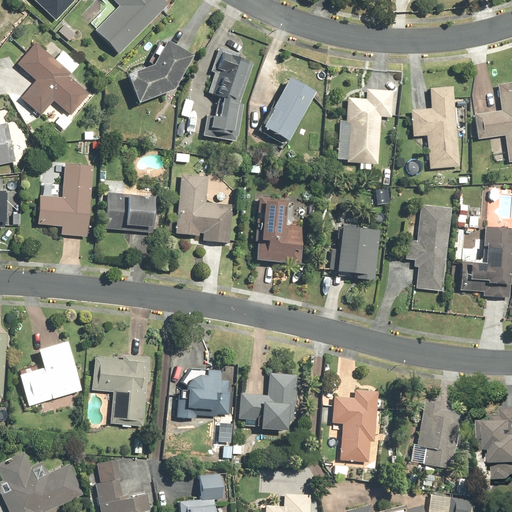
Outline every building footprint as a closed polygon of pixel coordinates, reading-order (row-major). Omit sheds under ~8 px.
[(64,4),(68,8),(76,0),(40,0),(55,14),(64,4)] [(168,5),(163,0),(103,0),(108,5),(90,23),(118,53),(168,5)] [(138,102),(175,89),(195,55),(168,40),(156,64),(128,74),(138,102)] [(42,115),(54,100),(71,115),(88,94),(68,78),(79,64),(63,51),(55,60),(35,43),(18,63),(37,80),(22,99),(42,115)] [(240,102),(251,62),(221,53),(209,93),(240,102)] [(289,140),(318,91),(292,76),(263,125),(289,140)] [(511,82),(498,84),(502,110),(476,113),(479,139),(506,136),(509,161),(511,160),(511,82)] [(432,108),(412,109),(414,137),(427,136),(430,170),(460,167),(453,85),(430,87),(432,108)] [(378,165),(381,117),(393,118),(395,91),(368,89),(367,99),(348,97),(347,120),(340,119),(336,162),(360,164),(359,169),(371,170),(371,164),(378,165)] [(238,142),(243,103),(239,103),(219,100),(217,115),(207,114),(204,138),(238,142)] [(8,123),(0,124),(0,164),(15,161),(8,123)] [(40,195),(37,224),(62,226),(61,235),(88,237),(93,165),(64,163),(62,196),(40,195)] [(230,243),(232,203),(206,202),(208,175),(180,174),(176,234),(202,236),(202,242),(230,243)] [(0,228),(4,229),(5,223),(6,223),(7,218),(11,219),(11,213),(7,213),(8,179),(0,178),(0,228)] [(109,194),(107,229),(126,230),(127,225),(155,227),(156,196),(109,194)] [(288,226),(288,199),(258,198),(256,262),(302,263),(303,226),(288,226)] [(407,259),(413,260),(413,266),(419,267),(417,290),(444,293),(451,207),(421,205),(418,241),(409,240),(407,259)] [(480,216),(470,215),(469,226),(479,227),(480,216)] [(375,281),(381,230),(343,226),(338,277),(375,281)] [(511,280),(511,228),(485,227),(484,247),(489,247),(488,263),(463,261),(461,291),(484,292),(483,297),(511,299),(511,280)] [(19,374),(28,405),(83,390),(70,340),(38,349),(43,367),(19,374)] [(150,369),(150,357),(124,357),(124,358),(95,358),(95,370),(94,370),(94,385),(92,385),(92,391),(102,391),(102,392),(114,392),(113,396),(112,396),(112,414),(110,414),(110,424),(122,424),(122,427),(131,427),(131,425),(144,426),(144,404),(147,404),(147,381),(151,381),(151,369),(150,369)] [(230,380),(221,379),(221,370),(208,370),(208,375),(199,375),(198,375),(197,375),(196,375),(196,376),(195,376),(194,377),(193,377),(192,378),(191,379),(190,380),(190,381),(189,381),(189,382),(188,383),(188,384),(188,385),(187,391),(178,391),(177,418),(189,418),(189,415),(218,416),(218,414),(230,415),(231,392),(229,392),(230,380)] [(298,375),(269,373),(267,395),(241,393),(239,419),(262,421),(261,429),(288,430),(288,425),(295,426),(298,375)] [(355,397),(334,396),(333,423),(342,424),(341,460),(368,461),(368,442),(374,442),(376,391),(355,390),(355,397)] [(443,404),(424,402),(421,438),(417,437),(416,447),(421,447),(419,463),(426,464),(426,469),(437,471),(438,467),(457,468),(462,412),(442,410),(443,404)] [(511,409),(504,410),(504,417),(496,417),(496,422),(493,423),(494,453),(499,453),(499,482),(511,481),(511,409)] [(255,441),(233,441),(232,456),(254,457),(255,441)] [(0,481),(0,492),(8,511),(45,511),(84,495),(70,462),(48,472),(43,460),(31,465),(25,450),(0,460),(0,473),(3,480),(0,481)] [(100,482),(95,483),(99,511),(143,511),(151,510),(148,492),(135,494),(133,483),(122,484),(119,460),(97,463),(100,482)] [(349,465),(333,464),(333,475),(348,476),(349,465)] [(200,477),(202,499),(179,501),(180,511),(216,511),(215,502),(223,501),(220,474),(200,477)] [(468,479),(458,478),(457,496),(466,496),(468,479)] [(266,505),(265,511),(310,511),(312,494),(284,493),(283,506),(266,505)] [(448,511),(450,496),(429,494),(427,511),(448,511)] [(475,511),(476,503),(455,501),(454,511),(475,511)]
